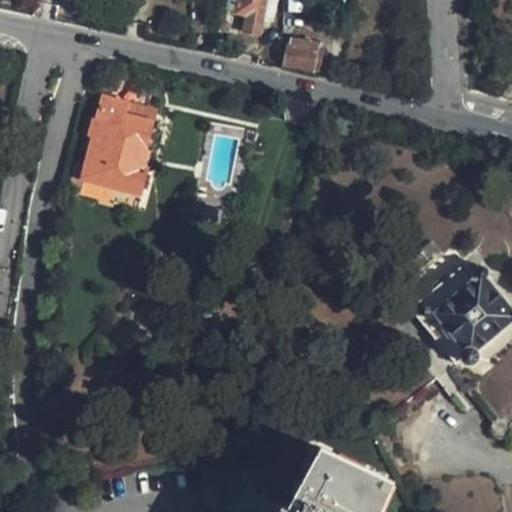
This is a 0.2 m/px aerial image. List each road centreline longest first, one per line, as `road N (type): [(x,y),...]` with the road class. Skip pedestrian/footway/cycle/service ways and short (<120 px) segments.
road 1 (residential): [(0,25),(449,121)]
road 2 (unknown): [(303,89),(242,305)]
road 3 (residential): [(449,121),(441,0)]
